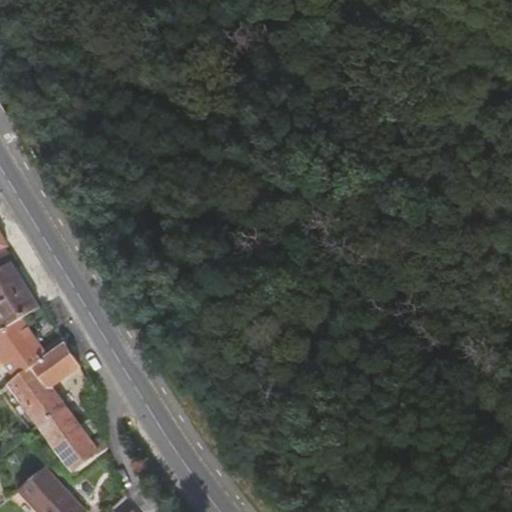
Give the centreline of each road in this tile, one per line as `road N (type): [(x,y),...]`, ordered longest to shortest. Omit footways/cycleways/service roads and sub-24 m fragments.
road 1 (secondary): [(0,165),(128,374)]
road 2 (secondary): [(128,374),(222,511)]
road 3 (residential): [(149,511),(119,457),(110,406),(128,374)]
